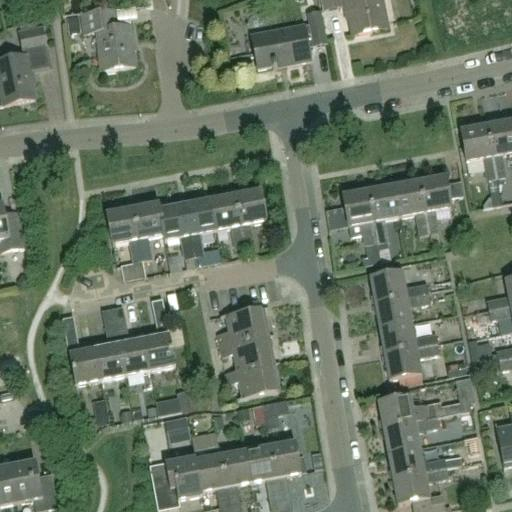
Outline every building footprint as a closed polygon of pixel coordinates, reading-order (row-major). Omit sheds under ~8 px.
[(321,0),(325,15),(347,10),(353,40),(387,33),(380,0),(321,0)] [(81,19),(84,38),(97,36),(102,75),(136,71),(134,55),(136,55),(132,31),(118,33),(116,14),(81,19)] [(321,17),(316,18),(307,20),(309,30),(252,42),(258,74),(272,71),(273,74),(310,66),(307,52),(327,48),(321,17)] [(80,37),(79,21),(67,22),(68,39),(80,37)] [(18,35),(22,57),(48,51),(44,29),(37,30),(36,25),(22,28),(23,33),(18,35)] [(29,59),(0,65),(0,93),(4,111),(35,104),(32,87),(35,86),(29,59)] [(511,124),(487,129),(497,183),(506,181),(502,159),(511,157),(511,124)] [(497,183),(487,129),(461,134),(468,166),(484,163),(488,184),(497,183)] [(445,179),(420,184),(430,238),(439,236),(435,214),(451,211),(450,204),(463,201),(461,186),(447,189),(445,179)] [(420,184),(395,189),(401,220),(417,217),(421,240),(430,238),(420,184)] [(395,189),(369,193),(380,247),(389,246),(385,223),(401,220),(395,189)] [(364,237),(367,250),(380,247),(369,193),(344,198),(352,240),(364,237)] [(236,199),(246,252),(255,250),(251,229),(267,225),(261,194),(236,199)] [(246,252),(236,199),(210,204),(216,235),(232,232),(236,254),(246,252)] [(216,235),(210,204),(185,209),(195,262),(205,260),(200,238),(216,235)] [(159,214),(160,214),(159,208),(133,213),(143,266),(153,264),(149,242),(164,239),(165,239),(159,214)] [(0,209),(0,252),(1,258),(25,253),(20,225),(7,227),(3,209),(0,209)] [(185,209),(160,214),(159,214),(165,239),(164,239),(165,245),(182,242),(186,264),(195,262),(185,209)] [(143,266),(133,213),(107,218),(113,249),(130,246),(134,267),(143,266)] [(376,308),(430,298),(429,289),(407,292),(404,276),(372,282),(376,308)] [(490,315),(511,310),(511,283),(506,285),(509,302),(488,306),(490,315)] [(430,298),(376,308),(381,333),(412,327),(410,311),(432,307),(430,298)] [(511,310),(490,315),(491,325),(511,320),(511,310)] [(220,349),(270,340),(264,312),(226,319),(229,335),(218,338),(220,349)] [(144,344),(150,376),(176,371),(166,320),(155,322),(159,341),(144,344)] [(412,327),(381,333),(385,358),(439,349),(437,340),(415,343),(412,327)] [(127,328),(116,330),(119,342),(129,340),(127,328)] [(116,330),(106,332),(108,344),(119,342),(116,330)] [(77,338),(66,340),(68,352),(79,350),(77,338)] [(237,375),(275,368),(270,340),(220,349),(223,361),(234,359),(237,375)] [(120,349),(126,381),(150,376),(144,344),(130,347),(120,349)] [(95,354),(101,385),(126,381),(120,349),(109,351),(95,354)] [(439,349),(385,358),(390,384),(421,379),(418,362),(440,358),(439,349)] [(499,365),(511,362),(511,353),(498,356),(499,365)] [(95,354),(80,357),(70,359),(76,390),(101,385),(95,354)] [(511,362),(499,365),(501,375),(511,372),(511,362)] [(237,375),(226,377),(228,389),(239,387),(243,404),(281,396),(275,368),(237,375)] [(379,406),(384,432),(437,422),(472,415),(471,408),(476,407),(471,382),(457,385),(461,408),(441,412),(440,407),(413,413),(411,400),(379,406)] [(277,421),(274,408),(263,410),(267,435),(279,432),(277,421)] [(511,417),(510,418),(511,427),(511,429),(496,433),(503,470),(511,468),(511,417)] [(437,422),(384,432),(389,457),(420,452),(417,436),(439,432),(437,422)] [(270,451),(276,483),(286,481),(301,479),(295,447),(270,451)] [(216,494),(218,511),(222,511),(230,511),(221,460),(219,450),(194,455),(195,463),(201,496),(202,496),(216,494)] [(245,456),(251,487),(265,485),(276,483),(270,451),(245,456)] [(423,468),(420,452),(389,457),(393,482),(446,473),(444,465),(444,464),(423,468)] [(230,511),(240,509),(237,490),(251,487),(245,456),(221,460),(230,511)] [(444,465),(446,473),(460,470),(459,462),(444,465)] [(178,504),(179,504),(203,500),(202,496),(201,496),(195,463),(171,467),(176,495),(178,504)] [(9,471),(16,508),(33,504),(34,511),(58,511),(54,488),(40,490),(35,466),(9,471)] [(150,471),(155,499),(176,495),(171,467),(150,471)] [(0,511),(0,510),(16,508),(9,471),(0,473),(0,511)] [(446,473),(393,482),(398,508),(411,505),(412,511),(444,511),(442,499),(429,502),(426,486),(448,482),(446,473)] [(287,488),(277,490),(279,502),(290,500),(287,488)] [(277,490),(266,491),(269,504),(279,502),(277,490)]
